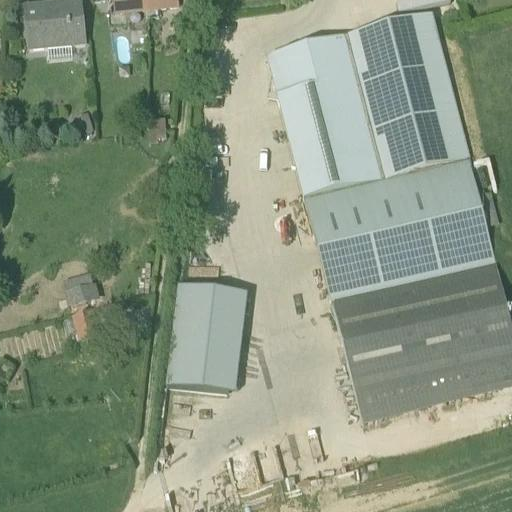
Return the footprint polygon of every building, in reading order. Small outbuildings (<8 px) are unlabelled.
[(156,0),(112,0),(113,13),(157,8),(156,0)] [(176,0),(156,0),(157,8),(158,18),(161,18),(160,12),(178,10),(176,0)] [(48,7),(25,10),(29,56),(85,50),(80,4),(66,6),(66,10),(48,12),(48,7)] [(431,19),(266,62),(287,145),(303,206),(362,433),(511,393),(511,326),(469,163),(431,19)] [(94,277),(63,284),(69,312),(100,304),(94,277)] [(190,280),(190,295),(233,296),(234,281),(190,280)] [(166,393),(236,400),(247,301),(177,293),(166,393)] [(84,323),(60,329),(63,342),(87,337),(84,323)]
